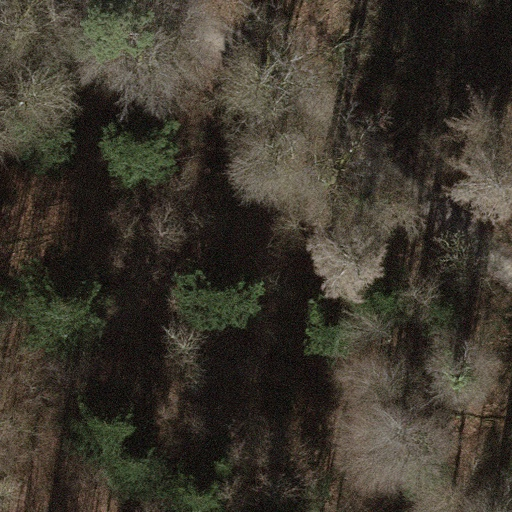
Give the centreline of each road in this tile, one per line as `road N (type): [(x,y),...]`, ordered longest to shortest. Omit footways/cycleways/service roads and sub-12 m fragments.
road 1 (track): [(236,47),(328,108),(511,268)]
road 2 (track): [(122,0),(236,47)]
